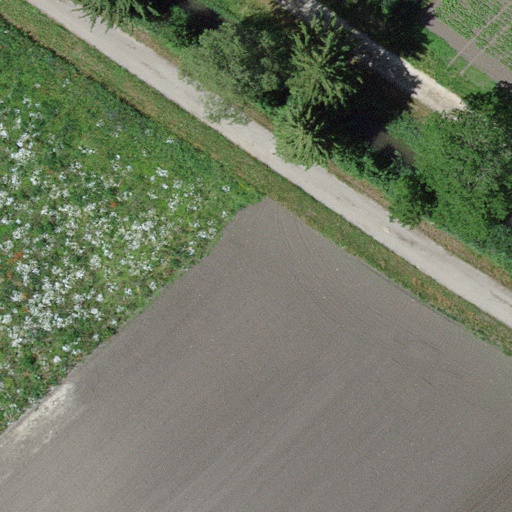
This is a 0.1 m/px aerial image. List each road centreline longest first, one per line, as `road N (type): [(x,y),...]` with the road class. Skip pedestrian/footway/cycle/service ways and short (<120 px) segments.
road 1 (track): [(77,0),(511,275)]
road 2 (track): [(511,115),(318,0)]
